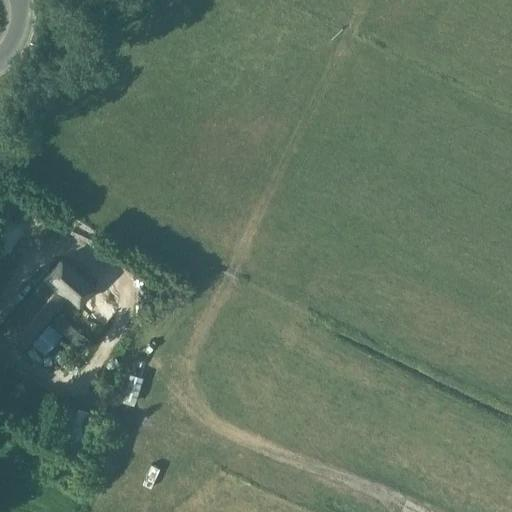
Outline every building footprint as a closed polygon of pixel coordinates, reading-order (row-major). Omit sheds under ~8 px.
[(114,0),(15,159),(10,166),(7,174),(4,184),(0,206),(0,233),(8,191),(11,178),(16,167),(120,0),(114,0)] [(0,334),(23,354),(33,343),(47,355),(62,338),(48,326),(70,300),(80,309),(97,288),(62,257),(43,277),(44,278),(0,329),(0,334)] [(92,343),(58,315),(51,323),(84,352),(92,343)] [(91,413),(80,410),(67,406),(60,426),(54,447),(66,451),(65,453),(78,458),(91,413)] [(48,478),(78,484),(85,461),(54,453),(48,478)]
